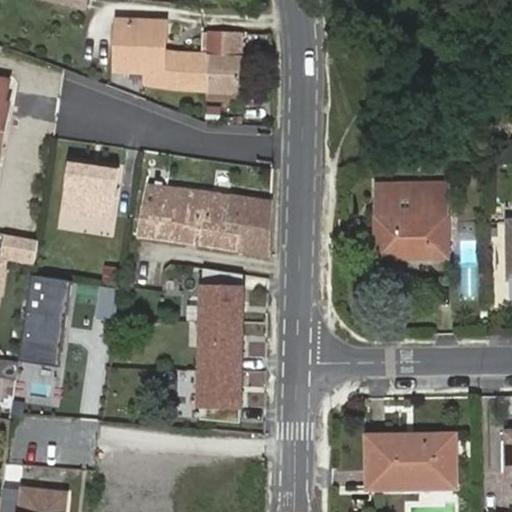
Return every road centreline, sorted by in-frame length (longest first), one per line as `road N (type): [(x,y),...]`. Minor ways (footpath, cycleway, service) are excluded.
road 1 (tertiary): [(299,0),(307,91),(296,362)]
road 2 (residential): [(296,362),(511,359)]
road 3 (tertiary): [(296,362),(294,511)]
